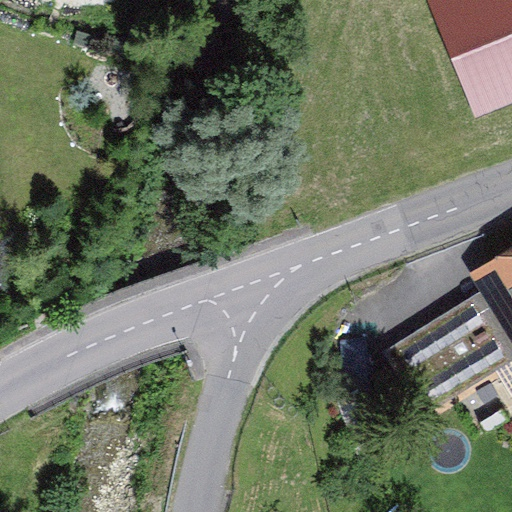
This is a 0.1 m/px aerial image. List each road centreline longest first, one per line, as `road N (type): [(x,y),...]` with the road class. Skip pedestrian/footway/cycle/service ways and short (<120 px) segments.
road 1 (tertiary): [(0,392),(113,333),(259,279)]
road 2 (tertiary): [(259,279),(511,185)]
road 3 (unclassified): [(195,511),(259,279)]
